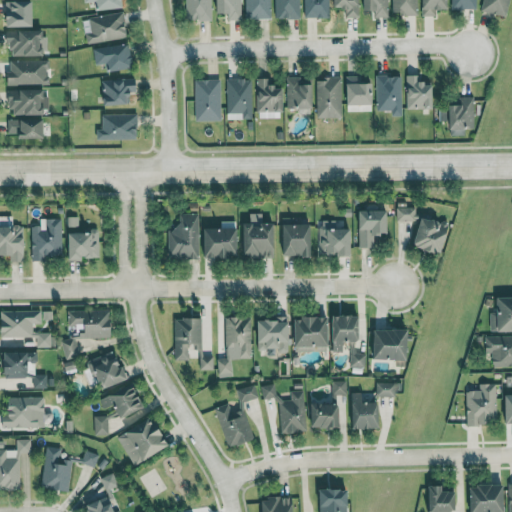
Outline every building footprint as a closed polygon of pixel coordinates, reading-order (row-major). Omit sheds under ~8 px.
[(83,0),(83,3),(93,2),(94,10),(121,8),(120,0),(83,0)] [(185,0),(186,21),(212,20),(211,0),(185,0)] [(217,0),(217,14),(228,14),(228,20),(241,20),(241,0),(217,0)] [(270,0),(245,0),(245,19),(270,19),(270,0)] [(300,19),(299,0),(273,0),(274,19),(300,19)] [(302,0),(303,19),(329,18),(328,0),(302,0)] [(334,0),(335,8),(345,7),(345,18),(359,17),(358,0),(334,0)] [(363,0),(363,11),(374,11),(374,17),(387,18),(387,0),(363,0)] [(417,0),(391,0),(392,15),(417,14),(417,0)] [(436,16),(436,10),(448,10),(447,0),(421,0),(422,17),(436,16)] [(476,10),(476,0),(450,0),(451,9),(476,10)] [(483,0),(480,11),(506,17),(510,0),(483,0)] [(6,27),(33,27),(33,1),(6,2),(6,27)] [(127,38),(123,12),(88,17),(90,33),(85,33),(86,43),(127,38)] [(7,31),(8,57),(45,56),(44,30),(7,31)] [(93,47),(94,65),(105,64),(105,71),(131,69),(130,45),(93,47)] [(8,61),(9,85),(47,85),(47,60),(8,61)] [(402,116),(401,76),(375,76),(376,111),(392,111),(392,117),(402,116)] [(406,109),(434,109),(434,84),(417,84),(417,76),(405,76),(406,109)] [(314,109),(314,85),(300,86),(300,77),(286,77),(286,109),(314,109)] [(341,77),(315,78),(316,118),(342,118),(341,77)] [(347,106),(364,106),(364,112),(373,112),(373,84),(357,84),(357,77),(347,77),(347,106)] [(129,105),(129,94),(137,94),(136,79),(102,80),(103,106),(129,105)] [(252,119),(251,79),(225,80),(226,120),(252,119)] [(284,113),(285,87),(267,87),(267,79),(256,79),(256,112),(284,113)] [(194,80),(195,122),(221,121),(220,80),(194,80)] [(48,115),(48,97),(43,97),(43,90),(9,91),(9,116),(48,115)] [(451,136),(465,135),(465,129),(474,129),(473,97),(460,98),(460,106),(449,106),(451,136)] [(449,122),(449,110),(439,110),(439,122),(449,122)] [(97,140),(138,139),(137,114),(102,115),(102,129),(96,130),(97,140)] [(19,139),(45,138),(44,118),(7,119),(8,134),(19,134),(19,139)] [(395,221),(415,222),(416,208),(396,207),(395,221)] [(359,249),(375,248),(375,236),(386,236),(386,211),(358,211),(359,249)] [(200,214),(179,213),(179,220),(170,220),(169,259),(199,260),(200,214)] [(451,226),(422,217),(413,246),(441,255),(451,226)] [(78,218),(68,218),(69,233),(78,233),(78,218)] [(312,257),(312,225),(301,225),(301,218),(282,218),(282,257),(312,257)] [(0,226),(0,256),(10,256),(10,262),(25,262),(24,225),(12,225),(12,219),(8,219),(8,227),(0,226)] [(61,219),(40,219),(40,226),(31,226),(32,261),(62,260),(61,219)] [(352,229),(337,229),(337,221),(322,221),(322,228),(319,228),(318,255),(352,256),(352,229)] [(275,225),(244,225),(244,257),(274,258),(275,225)] [(239,229),(205,228),(205,258),(239,259),(239,229)] [(69,260),(99,260),(99,233),(69,233),(69,260)] [(511,298),(499,299),(499,313),(490,313),(490,332),(511,331),(511,298)] [(68,326),(76,326),(76,337),(112,337),(111,310),(67,311),(68,326)] [(1,311),(1,337),(36,337),(36,348),(51,348),(51,331),(46,331),(46,323),(52,323),(51,311),(1,311)] [(361,317),(334,316),(333,353),(345,353),(345,342),(361,342),(361,317)] [(226,358),(217,358),(217,377),(232,377),(232,359),(251,358),(251,317),(225,318),(226,358)] [(329,347),(330,318),(295,318),(295,347),(329,347)] [(202,319),(174,319),(175,360),(189,360),(189,345),(199,345),(199,370),(213,370),(213,357),(202,357),(202,319)] [(257,319),(257,351),(267,351),(267,354),(289,354),(289,319),(257,319)] [(374,330),(373,360),(409,361),(410,330),(374,330)] [(511,335),(485,336),(486,353),(492,353),(493,367),(511,366),(511,335)] [(80,357),(74,337),(60,342),(66,361),(80,357)] [(102,391),(127,380),(115,351),(89,361),(102,391)] [(47,388),(46,374),(35,375),(35,352),(5,352),(5,378),(32,378),(32,389),(47,388)] [(365,353),(350,353),(350,368),(365,368),(365,353)] [(311,405),(312,429),(342,428),(341,395),(348,395),(348,381),(332,381),(332,404),(311,405)] [(376,397),(398,397),(397,383),(375,383),(376,397)] [(100,399),(104,410),(115,405),(121,419),(145,408),(134,384),(100,399)] [(303,390),(290,391),(290,400),(277,401),(276,384),(260,386),(261,400),(277,398),(280,434),(307,432),(303,390)] [(466,391),(467,425),(497,425),(496,384),(480,384),(480,391),(466,391)] [(236,389),(239,403),(258,398),(255,385),(236,389)] [(380,429),(379,403),(361,404),(361,393),(351,393),(352,430),(380,429)] [(2,428),(44,427),(43,397),(7,398),(7,411),(2,411),(2,428)] [(227,449),(254,440),(244,410),(232,414),(228,404),(214,409),(227,449)] [(108,435),(108,416),(93,416),(94,435),(108,435)] [(133,466),(169,447),(153,417),(117,436),(133,466)] [(69,491),(72,463),(97,466),(98,453),(84,452),(83,460),(60,458),(61,448),(45,446),(41,488),(69,491)] [(451,511),(452,511),(457,511),(458,493),(444,492),(444,487),(431,486),(430,511),(451,511)] [(470,486),(469,511),(505,511),(506,486),(470,486)] [(320,511),(348,511),(348,490),(320,491),(320,511)] [(115,511),(110,496),(86,505),(88,511),(115,511)] [(295,511),(295,497),(270,498),(270,501),(262,501),(261,511),(295,511)]
